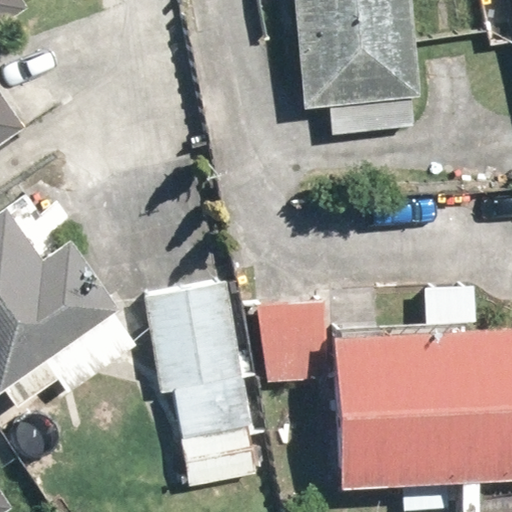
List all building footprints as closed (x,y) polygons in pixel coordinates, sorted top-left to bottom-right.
[(0,0),(0,131),(9,125),(0,112),(0,12),(13,4),(10,0),(0,0)] [(395,0),(272,0),(284,106),(405,93),(395,0)] [(511,0),(499,0),(511,60),(511,0)] [(102,307),(54,236),(22,257),(0,223),(0,375),(58,337),(102,307)] [(151,391),(162,389),(170,434),(238,422),(233,398),(229,375),(210,275),(132,290),(151,391)] [(511,320),(305,332),(314,485),(511,473),(511,320)]
